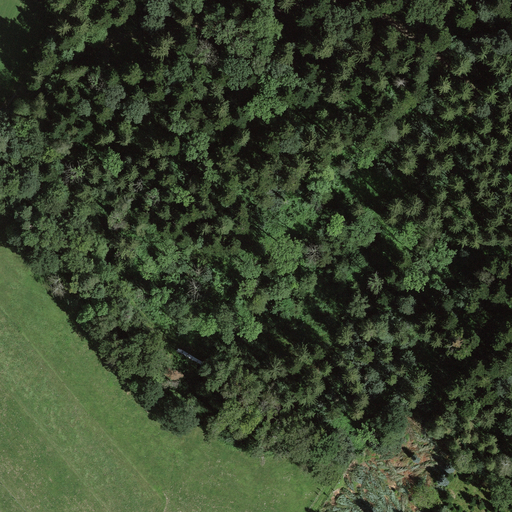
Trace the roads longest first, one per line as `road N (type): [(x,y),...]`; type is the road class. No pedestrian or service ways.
road 1 (track): [(339,0),(112,43)]
road 2 (track): [(511,142),(492,101),(417,3),(396,0)]
road 3 (track): [(0,120),(66,15)]
